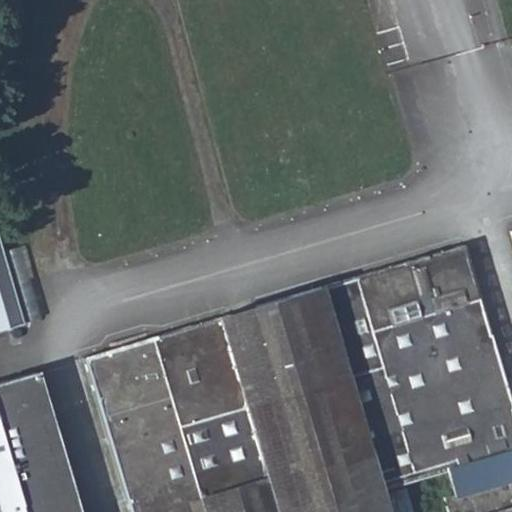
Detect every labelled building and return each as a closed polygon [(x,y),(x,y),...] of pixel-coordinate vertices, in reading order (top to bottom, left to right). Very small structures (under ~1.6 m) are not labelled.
[(511,511),(511,415),(461,244),(84,356),(130,511),(383,511),(375,484),(378,483),(394,479),(441,464),(455,511),(450,511),(511,511)] [(0,248),(0,329),(22,323),(0,248)] [(77,511),(35,371),(0,381),(0,421),(25,511),(77,511)] [(25,511),(0,421),(0,501),(3,511),(25,511)] [(394,479),(378,483),(385,504),(399,499),(394,479)]
